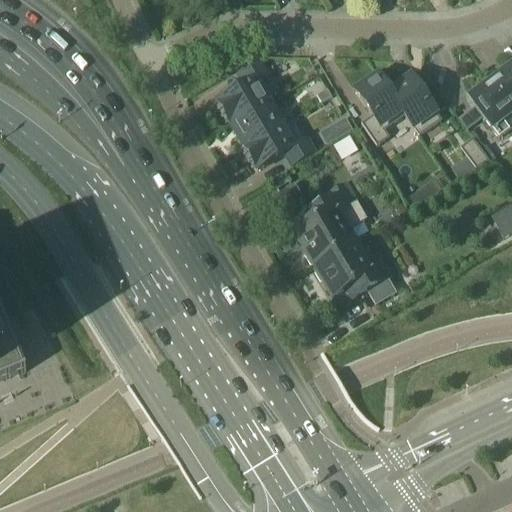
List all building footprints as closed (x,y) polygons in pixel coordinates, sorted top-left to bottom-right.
[(246,89),(218,106),(231,128),(273,103),(262,84),(261,82),(268,78),(264,71),(260,64),(239,77),(246,89)] [(511,71),(511,70),(491,86),(511,112),(511,71)] [(364,88),(355,94),(373,119),(361,127),(377,150),(390,141),(385,133),(398,124),(405,119),(402,115),(403,115),(388,93),(389,93),(378,78),(377,79),(376,80),(375,78),(369,82),(363,86),(364,88)] [(389,93),(388,93),(403,115),(402,115),(405,119),(419,140),(430,132),(442,124),(436,116),(411,80),(402,86),(401,84),(389,93)] [(511,112),(491,86),(470,101),(499,140),(509,133),(511,130),(511,112)] [(327,92),(317,98),(321,105),(332,99),(331,98),(327,92)] [(273,103),(231,128),(244,151),(282,128),(271,110),(270,107),(274,104),(273,103)] [(347,118),(334,127),(341,138),(354,130),(347,118)] [(282,128),(244,151),(258,173),(286,157),(293,169),(314,156),(306,143),(295,150),(282,128)] [(467,146),(460,151),(477,173),(489,164),(480,152),(473,142),(467,146)] [(304,232),(295,237),(315,271),(356,247),(347,232),(365,222),(356,207),(359,205),(347,185),(333,194),(337,201),(299,223),(304,232)] [(280,214),(303,201),(295,187),(272,200),(280,214)] [(419,196),(408,203),(415,212),(426,206),(419,196)] [(511,208),(502,214),(511,231),(511,208)] [(356,247),(315,271),(334,302),(342,297),(348,306),(368,294),(376,308),(397,296),(389,282),(381,269),(371,274),(356,247)] [(0,384),(27,375),(0,305),(0,384)]
